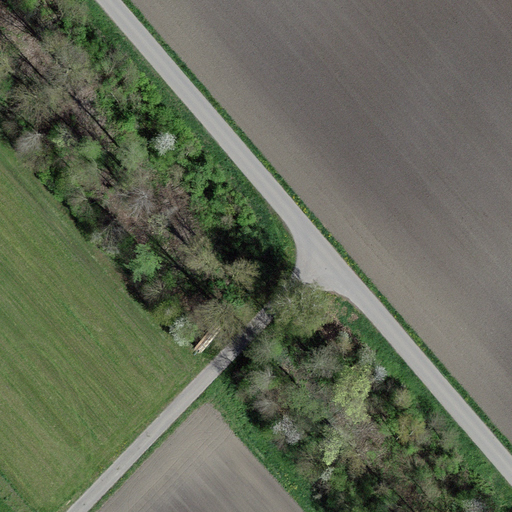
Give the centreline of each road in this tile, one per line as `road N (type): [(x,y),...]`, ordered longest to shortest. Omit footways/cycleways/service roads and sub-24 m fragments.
road 1 (track): [(108,0),(511,470)]
road 2 (track): [(91,511),(332,263)]
